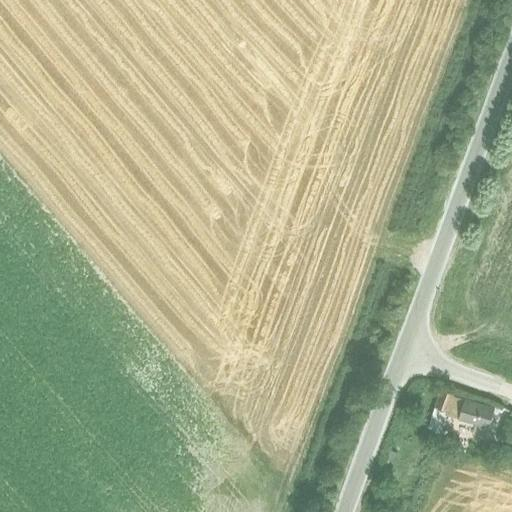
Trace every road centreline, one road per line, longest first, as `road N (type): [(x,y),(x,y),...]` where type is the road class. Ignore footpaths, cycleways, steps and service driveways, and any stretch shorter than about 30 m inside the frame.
road 1 (unclassified): [(402,352),(511,58)]
road 2 (unclassified): [(344,511),(402,352)]
